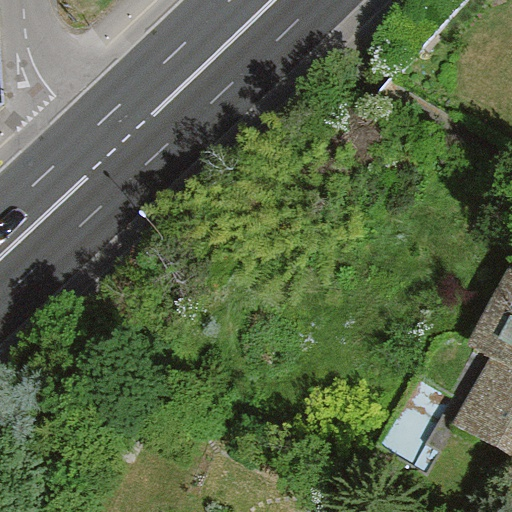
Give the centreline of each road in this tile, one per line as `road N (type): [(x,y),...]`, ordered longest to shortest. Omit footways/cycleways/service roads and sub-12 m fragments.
road 1 (primary): [(275,0),(112,155)]
road 2 (residential): [(112,155),(40,75),(24,0)]
road 3 (primary): [(112,155),(0,260)]
